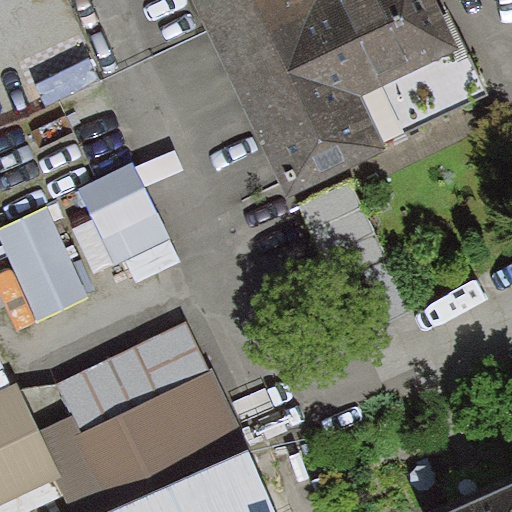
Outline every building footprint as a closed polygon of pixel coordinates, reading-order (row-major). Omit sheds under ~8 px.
[(194,0),(288,195),(298,190),(364,327),(407,306),(346,178),(390,158),(382,142),(484,93),(439,0),(194,0)] [(134,165),(83,191),(107,240),(159,215),(134,165)] [(47,323),(95,301),(54,212),(6,234),(47,323)] [(0,348),(0,511),(31,511),(63,497),(70,511),(275,511),(187,324),(63,386),(22,394),(0,348)] [(511,511),(511,479),(510,480),(438,511),(511,511)]
